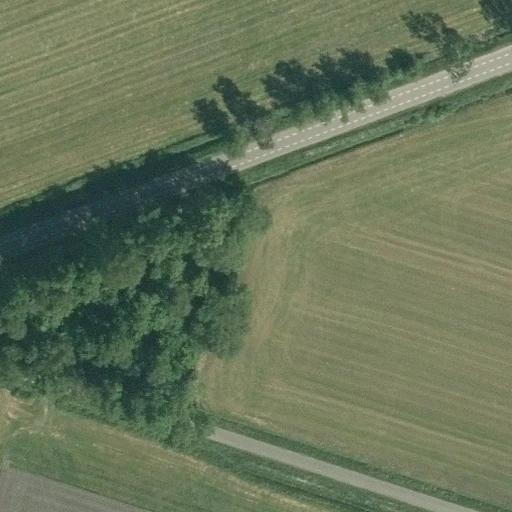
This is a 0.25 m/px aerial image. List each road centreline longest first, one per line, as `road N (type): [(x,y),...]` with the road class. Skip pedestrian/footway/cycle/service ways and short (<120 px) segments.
road 1 (tertiary): [(0,248),(511,58)]
road 2 (unclassified): [(457,511),(0,364)]
